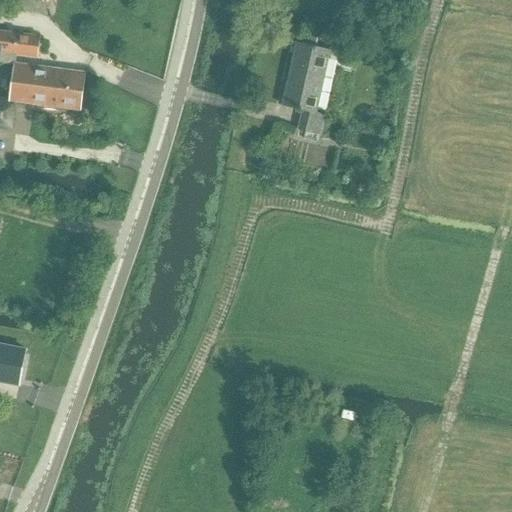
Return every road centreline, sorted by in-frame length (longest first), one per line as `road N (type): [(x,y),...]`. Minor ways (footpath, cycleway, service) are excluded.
road 1 (track): [(438,0),(387,226),(256,201),(217,319),(133,511)]
road 2 (unclassified): [(39,511),(174,119),(201,0)]
road 3 (track): [(423,511),(508,216)]
road 4 (track): [(134,240),(0,209)]
